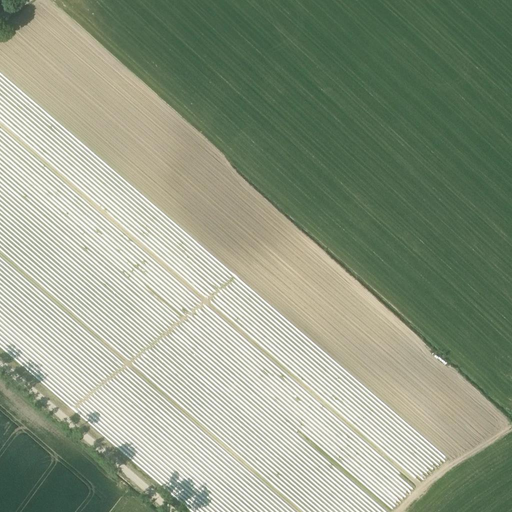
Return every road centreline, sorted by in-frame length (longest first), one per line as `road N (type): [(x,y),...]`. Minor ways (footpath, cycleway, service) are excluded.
road 1 (track): [(173,511),(0,366)]
road 2 (track): [(402,511),(428,483),(511,426)]
